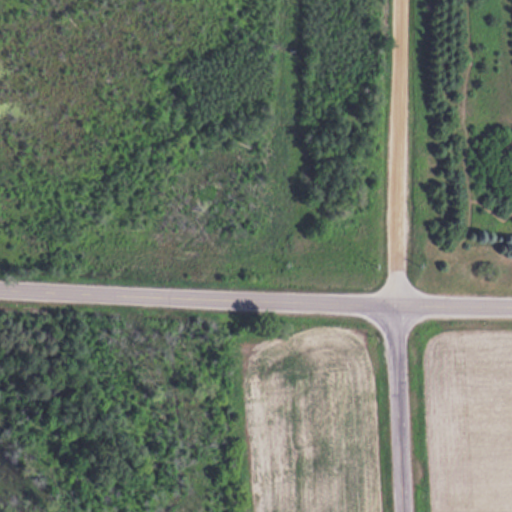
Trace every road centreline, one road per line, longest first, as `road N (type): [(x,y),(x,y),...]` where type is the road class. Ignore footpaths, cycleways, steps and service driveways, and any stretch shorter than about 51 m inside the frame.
road 1 (residential): [(511,305),(0,287)]
road 2 (residential): [(400,511),(399,0)]
